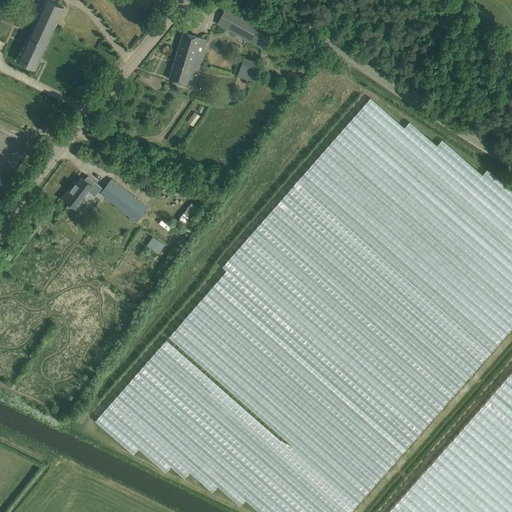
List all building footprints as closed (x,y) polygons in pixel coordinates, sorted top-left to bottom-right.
[(19,14),(22,7),(17,5),(18,3),(9,0),(8,0),(3,12),(13,16),(15,12),(19,14)] [(47,0),(43,0),(35,20),(54,28),(64,7),(47,0)] [(270,33),(225,8),(217,23),(261,48),(270,33)] [(54,28),(35,20),(16,61),(35,70),(54,28)] [(183,32),(175,57),(199,64),(206,39),(200,37),(183,32)] [(199,64),(175,57),(169,79),(186,84),(188,78),(191,79),(194,69),(197,70),(199,64)] [(236,77),(252,82),(259,62),(243,57),(236,77)] [(192,126),(199,115),(194,112),(187,122),(192,126)] [(65,200),(75,207),(88,191),(95,196),(102,187),(95,182),(92,185),(84,180),(79,186),(77,185),(65,200)] [(111,180),(101,193),(130,216),(140,202),(111,180)] [(165,191),(179,194),(181,184),(167,182),(165,191)] [(181,222),(193,227),(202,207),(190,202),(181,222)]
